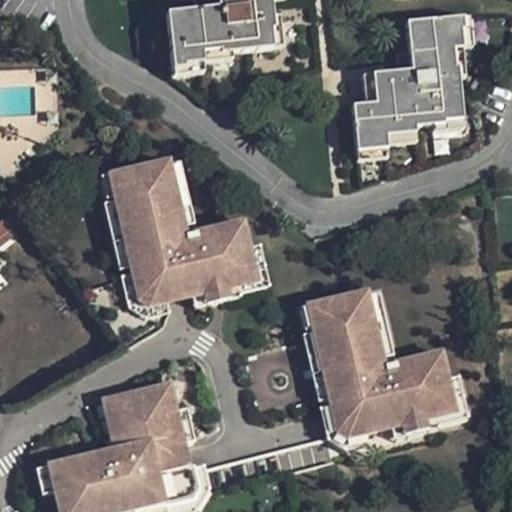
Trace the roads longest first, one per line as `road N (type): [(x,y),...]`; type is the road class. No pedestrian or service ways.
road 1 (residential): [(511,141),(505,156),(350,207),(308,203),(84,45),(73,0)]
road 2 (residential): [(0,495),(6,430),(169,348),(202,345),(231,368),(246,445)]
